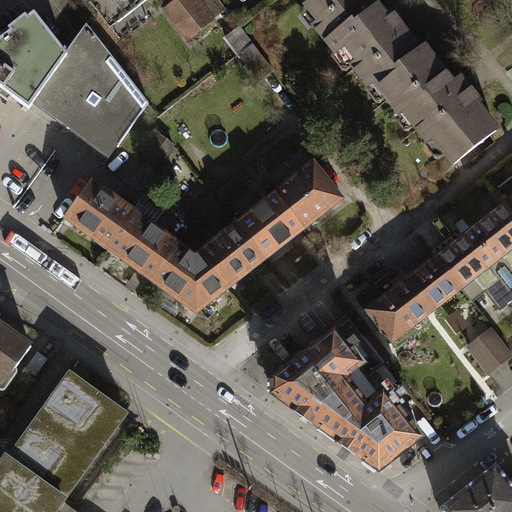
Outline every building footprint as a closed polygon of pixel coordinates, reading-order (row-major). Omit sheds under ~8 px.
[(93,0),(92,1),(111,26),(145,0),(93,0)] [(180,0),(167,11),(188,39),(226,10),(218,0),(180,0)] [(371,88),(376,84),(419,51),(392,15),(387,19),(371,0),(316,0),(309,6),(322,22),(316,26),(336,51),(339,48),(371,88)] [(0,66),(9,73),(0,85),(0,91),(9,98),(12,95),(29,107),(30,105),(38,94),(66,54),(35,14),(0,41),(0,66)] [(66,54),(38,94),(117,149),(149,104),(87,25),(66,54)] [(260,82),(274,71),(254,45),(240,56),(260,82)] [(419,51),(376,84),(398,112),(403,108),(427,138),(431,135),(454,164),(498,131),(478,105),(481,102),(461,76),(453,82),(426,46),(419,51)] [(0,85),(9,73),(0,66),(0,85)] [(117,149),(38,94),(30,105),(109,160),(117,149)] [(177,147),(160,135),(143,159),(160,171),(177,147)] [(277,195),(305,230),(342,200),(315,165),(277,195)] [(110,250),(136,214),(95,184),(69,220),(110,250)] [(240,225),(267,259),(305,230),(277,195),(240,225)] [(511,210),(507,204),(438,257),(463,289),(473,302),(487,292),(501,311),(511,302),(511,210)] [(153,280),(179,244),(136,214),(110,250),(153,280)] [(205,253),(232,287),(267,259),(240,225),(205,253)] [(232,287),(205,253),(197,258),(179,244),(153,280),(198,313),(228,289),(232,287)] [(394,342),(463,289),(438,257),(371,313),(394,342)] [(461,315),(449,324),(461,339),(472,331),(461,315)] [(332,405),(353,390),(385,364),(350,321),(273,380),(274,396),(317,426),(332,405)] [(0,382),(4,386),(32,347),(0,324),(0,382)] [(468,351),(487,379),(511,361),(511,352),(497,331),(468,351)] [(55,511),(62,503),(63,502),(64,501),(125,416),(71,377),(10,463),(7,460),(0,470),(0,511),(55,511)] [(332,405),(317,426),(379,472),(421,438),(385,393),(366,406),(353,390),(332,405)] [(442,511),(511,511),(511,484),(496,466),(443,508),(442,511)] [(74,511),(62,503),(55,511),(74,511)]
